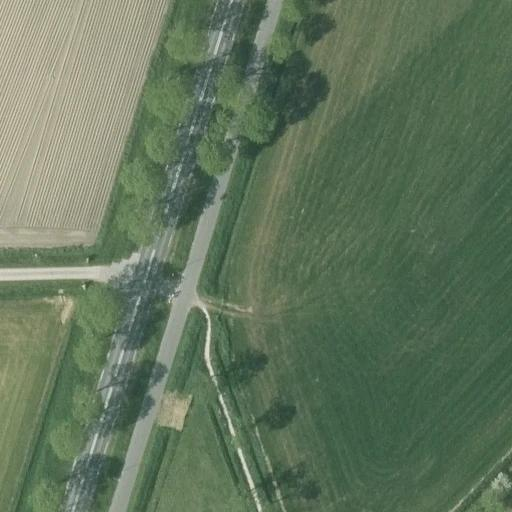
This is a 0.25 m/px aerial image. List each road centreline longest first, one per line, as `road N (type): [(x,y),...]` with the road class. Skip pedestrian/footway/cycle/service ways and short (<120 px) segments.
road 1 (unclassified): [(115,511),(276,0)]
road 2 (primary): [(71,511),(230,0)]
